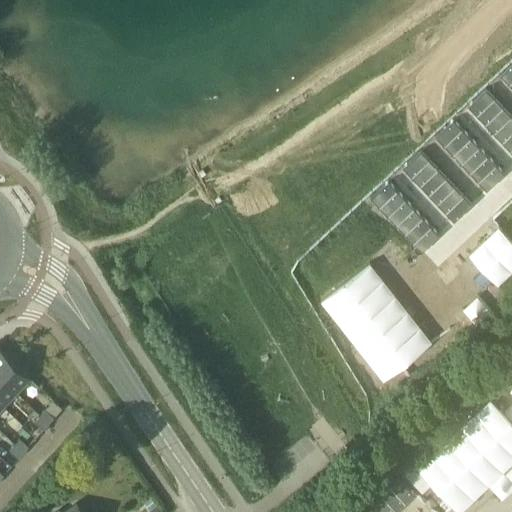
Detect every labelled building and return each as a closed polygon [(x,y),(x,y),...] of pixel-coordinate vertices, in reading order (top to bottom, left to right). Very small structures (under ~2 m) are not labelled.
[(0,348),(0,375),(16,391),(30,376),(0,348)] [(0,375),(0,402),(3,405),(16,391),(0,375)] [(40,414),(48,422),(54,416),(45,408),(40,414)] [(34,420),(43,428),(48,422),(40,414),(34,420)] [(29,445),(20,437),(15,443),(23,451),(29,445)] [(9,449),(18,457),(23,451),(15,443),(9,449)] [(144,502),(150,510),(156,505),(150,497),(144,502)] [(81,511),(76,503),(62,511),(59,511),(58,510),(55,511),(81,511)]
